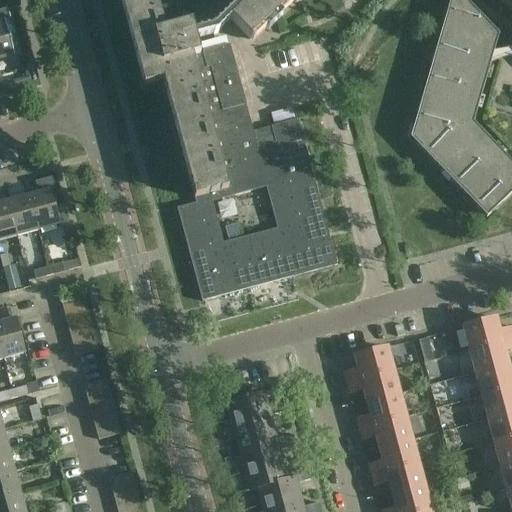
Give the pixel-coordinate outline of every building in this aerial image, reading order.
[(119,0),(143,86),(162,81),(166,95),(195,204),(176,209),(201,301),(336,266),(311,171),(302,138),(311,136),(306,117),(297,120),(270,127),(274,143),(257,148),(243,96),(229,45),(198,53),(186,10),(194,8),(194,7),(190,8),(187,0),(119,0)] [(249,0),(229,19),(249,40),(289,0),(249,0)] [(463,0),(449,0),(413,126),(418,148),(485,218),(495,209),(511,192),(511,164),(508,160),(472,123),(497,35),(463,0)] [(511,0),(502,0),(511,10),(511,0)] [(0,59),(14,55),(10,38),(15,36),(7,8),(0,10),(0,59)] [(14,85),(0,88),(2,98),(17,94),(14,85)] [(37,194),(28,196),(37,230),(58,225),(53,207),(59,206),(51,178),(34,182),(37,194)] [(28,196),(6,202),(16,236),(37,230),(28,196)] [(0,240),(16,236),(6,202),(0,203),(0,240)] [(14,264),(2,267),(8,291),(20,288),(14,264)] [(61,264),(47,267),(50,276),(63,272),(61,264)] [(50,276),(47,267),(32,271),(34,280),(50,276)] [(59,302),(62,313),(85,307),(82,296),(59,302)] [(85,307),(62,313),(63,315),(65,324),(88,317),(85,307)] [(407,334),(418,331),(414,316),(403,319),(407,334)] [(88,317),(65,324),(68,335),(91,328),(88,317)] [(15,319),(0,323),(0,351),(2,359),(24,353),(15,319)] [(462,329),(468,353),(511,340),(511,328),(499,332),(496,320),(462,329)] [(91,328),(68,335),(71,346),(94,339),(91,328)] [(426,337),(417,340),(423,363),(433,361),(426,337)] [(94,339),(71,346),(74,356),(97,350),(94,339)] [(511,340),(468,353),(475,376),(508,367),(505,353),(511,351),(511,340)] [(342,374),(345,386),(393,373),(386,348),(352,358),(355,370),(342,374)] [(508,367),(475,376),(481,399),(511,390),(511,377),(511,378),(508,367)] [(393,373),(345,386),(348,396),(362,392),(365,405),(399,396),(393,373)] [(81,385),(85,396),(108,390),(105,379),(81,385)] [(24,387),(10,390),(12,399),(27,395),(24,387)] [(10,390),(0,393),(0,402),(12,399),(10,390)] [(108,390),(85,396),(87,407),(110,401),(108,390)] [(511,390),(481,399),(487,421),(511,414),(511,390)] [(268,412),(269,416),(278,414),(275,404),(267,406),(264,393),(225,404),(230,422),(268,412)] [(355,420),(358,432),(405,419),(399,396),(365,405),(368,417),(355,420)] [(110,401),(87,407),(90,418),(113,412),(110,401)] [(285,412),(283,402),(275,404),(278,414),(285,412)] [(32,422),(41,420),(37,406),(29,408),(32,422)] [(113,412),(90,418),(93,429),(116,422),(113,412)] [(234,440),(273,429),(269,416),(268,412),(230,422),(234,440)] [(511,414),(487,421),(493,444),(511,439),(511,414)] [(405,419),(358,432),(360,442),(374,438),(377,451),(411,442),(405,419)] [(116,422),(93,429),(96,440),(119,433),(116,422)] [(277,446),(279,451),(287,449),(284,438),(276,440),(273,429),(234,440),(239,457),(277,446)] [(287,449),(294,447),(292,436),(284,438),(287,449)] [(511,439),(493,444),(499,467),(511,463),(511,439)] [(367,466),(370,478),(418,465),(411,442),(377,451),(381,463),(367,466)] [(244,474),(282,463),(279,451),(277,446),(239,457),(244,474)] [(8,451),(0,452),(0,475),(13,472),(8,451)] [(287,481),(285,475),(282,463),(244,474),(249,492),(256,490),(256,489),(287,481)] [(511,463),(499,467),(505,490),(511,488),(511,463)] [(418,465),(370,478),(373,488),(386,485),(390,497),(424,488),(418,465)] [(309,469),(301,471),(304,482),(312,480),(309,469)] [(301,471),(285,475),(287,481),(256,489),(256,490),(258,497),(260,507),(299,496),(296,484),(304,482),(301,471)] [(0,495),(19,491),(13,472),(0,475),(0,495)] [(108,479),(111,489),(133,483),(130,472),(108,479)] [(133,483),(111,489),(114,501),(136,494),(133,483)] [(384,511),(426,511),(430,511),(424,488),(390,497),(393,510),(384,511)] [(24,511),(19,491),(0,495),(0,511),(24,511)] [(136,494),(114,501),(117,511),(139,505),(136,494)] [(303,511),(303,508),(299,496),(260,507),(261,511),(303,511)]
